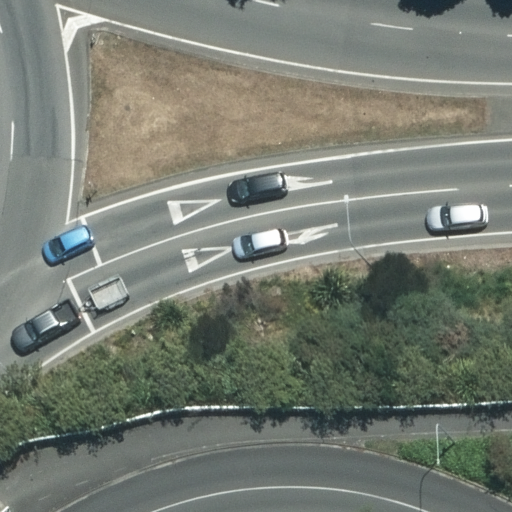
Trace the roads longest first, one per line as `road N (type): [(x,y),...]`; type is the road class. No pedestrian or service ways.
road 1 (secondary): [(511,185),(266,211),(155,242),(0,310)]
road 2 (residential): [(428,511),(343,488),(274,485),(154,511)]
road 3 (secondary): [(256,0),(511,32)]
road 4 (trunk): [(0,56),(13,129),(0,229)]
